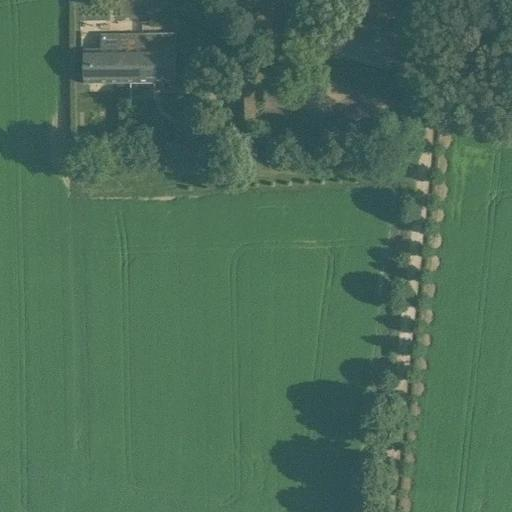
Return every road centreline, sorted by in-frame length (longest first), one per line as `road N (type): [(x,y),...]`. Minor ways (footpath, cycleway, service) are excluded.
road 1 (track): [(378,511),(425,125),(438,112),(511,117)]
road 2 (track): [(419,169),(96,180)]
